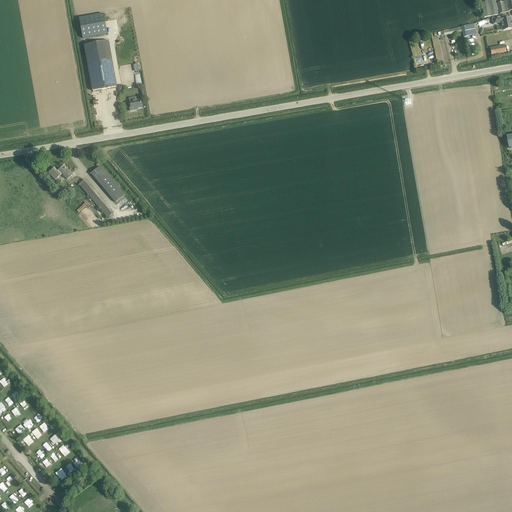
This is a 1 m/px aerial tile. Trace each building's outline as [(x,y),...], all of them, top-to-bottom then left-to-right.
[(511,0),(497,3),(499,14),(506,13),(506,12),(510,12),(509,11),(511,10),(511,0)] [(496,1),(483,3),(481,3),(484,18),(498,16),(496,1)] [(81,18),(84,39),(111,35),(108,14),(81,18)] [(507,16),(492,19),(494,25),(502,23),(502,27),(501,28),(501,30),(503,30),(503,31),(508,30),(511,28),(511,24),(511,18),(508,19),(507,16)] [(476,35),(475,27),(474,23),(466,26),(443,31),(444,36),(450,35),(451,40),(453,39),(453,38),(455,37),(455,34),(462,32),(464,37),(476,35)] [(93,91),(116,87),(108,41),(84,46),(93,91)] [(491,56),(506,52),(505,46),(490,49),(491,56)] [(129,99),(131,106),(129,106),(130,111),(135,110),(135,109),(142,108),(140,100),(137,101),(136,97),(129,99)] [(73,175),(68,169),(64,165),(57,171),(54,168),(49,173),(55,180),(62,174),(67,180),(73,175)] [(91,174),(94,178),(115,203),(125,196),(104,170),(100,166),(91,174)] [(112,214),(84,181),(82,181),(81,180),(79,182),(80,184),(79,185),(108,218),(112,214)]
